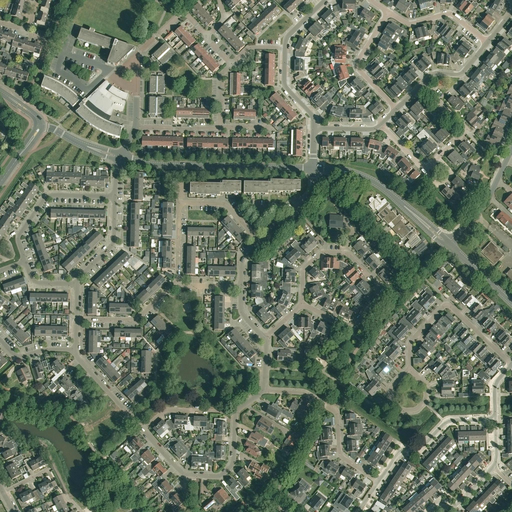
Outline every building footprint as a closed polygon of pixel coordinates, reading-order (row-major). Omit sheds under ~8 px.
[(24,5),(25,2),(18,0),(17,0),(16,5),(26,8),(27,6),(24,5)] [(231,10),(236,6),(229,0),(228,0),(225,3),(231,10)] [(294,10),(298,6),(292,0),(291,0),(288,3),(294,10)] [(357,7),(355,7),(355,5),(355,1),(354,1),(354,0),(350,0),(350,1),(349,1),(349,10),(352,10),(352,12),(353,13),(355,13),(357,15),(359,13),(361,9),(359,7),(358,8),(357,7)] [(400,11),(405,2),(403,1),(402,0),(396,0),(399,2),(395,8),(400,11)] [(420,10),(427,8),(424,0),(421,0),(418,1),(414,2),(414,5),(413,8),(416,8),(417,5),(419,4),(420,10)] [(433,8),(433,7),(433,6),(431,1),(432,1),(435,0),(424,0),(427,8),(429,8),(429,9),(433,8)] [(467,4),(465,3),(466,0),(457,0),(460,2),(456,7),(461,11),(467,4)] [(493,5),(502,9),(504,4),(499,1),(499,0),(503,1),(502,0),(491,0),(495,2),(493,5)] [(349,10),(349,1),(343,1),(342,7),(340,8),(339,5),(336,6),(338,11),(338,12),(341,11),(342,13),(345,13),(346,10),(349,10)] [(413,8),(414,5),(410,2),(408,4),(405,2),(400,11),(405,14),(409,8),(410,9),(410,11),(413,12),(413,8)] [(473,2),(471,4),(469,2),(467,4),(461,11),(461,12),(462,11),(467,15),(473,8),(475,9),(478,5),(476,2),(475,3),(473,2)] [(50,5),(48,4),(42,3),(41,6),(42,6),(40,10),(48,12),(50,5)] [(195,15),(202,8),(198,3),(191,10),(195,15)] [(290,14),(294,10),(288,3),(284,7),(290,14)] [(26,8),(16,5),(13,4),(11,10),(14,11),(22,13),(23,9),(26,10),(26,8)] [(269,8),(276,15),(280,11),(273,4),(269,8)] [(499,14),(502,9),(493,5),(492,4),(487,7),(485,6),(484,8),(487,11),(492,15),(494,13),(493,12),(493,11),(499,14)] [(199,19),(206,12),(202,8),(195,15),(199,19)] [(272,19),(276,15),(269,8),(265,12),(272,19)] [(360,21),(362,18),(365,20),(370,12),(364,9),(364,10),(361,14),(359,13),(357,15),(355,18),(358,20),(360,21)] [(21,16),(22,13),(14,11),(11,10),(10,15),(23,19),(23,17),(21,16)] [(48,12),(40,10),(39,13),(38,16),(46,19),(48,12)] [(335,12),(333,14),(329,10),(326,14),(332,21),(336,17),(337,18),(340,17),(338,12),(338,11),(335,12)] [(490,17),(492,15),(487,11),(485,14),(487,15),(484,20),(490,26),(494,21),(490,17)] [(203,23),(210,16),(206,12),(199,19),(203,23)] [(268,23),(272,19),(265,12),(261,16),(268,23)] [(372,23),(371,22),(375,16),(370,12),(365,20),(368,22),(367,23),(368,25),(370,26),(372,23)] [(330,23),(332,21),(326,14),(322,18),(326,22),(324,25),(329,30),(331,28),(330,26),(332,25),(330,23)] [(44,26),(46,19),(38,16),(37,20),(36,24),(44,26)] [(210,16),(203,23),(207,27),(214,20),(210,16)] [(264,27),(268,23),(261,16),(257,20),(264,27)] [(260,31),(264,27),(257,20),(253,23),(260,31)] [(487,30),(490,26),(484,20),(480,25),(478,23),(476,25),(480,29),(482,26),(487,30)] [(329,30),(324,25),(321,27),(317,22),(313,26),(319,33),(321,36),(323,37),(329,31),(329,30)] [(255,35),(260,31),(253,23),(248,28),(255,35)] [(399,34),(402,29),(393,23),(391,26),(388,24),(385,29),(394,35),(398,37),(400,38),(402,35),(399,34)] [(222,36),(229,30),(225,25),(218,32),(222,36)] [(433,35),(436,26),(432,25),(430,33),(428,34),(426,27),(420,28),(423,38),(433,35)] [(443,36),(449,28),(444,25),(440,30),(438,29),(439,27),(436,26),(433,35),(434,33),(438,36),(440,34),(443,36)] [(178,36),(185,30),(181,26),(175,32),(178,36)] [(317,36),(319,33),(313,26),(308,30),(313,35),(311,38),(312,39),(315,42),(319,38),(317,36)] [(352,37),(360,42),(363,37),(358,33),(360,31),(354,28),(353,30),(353,31),(354,33),(352,37)] [(423,38),(420,28),(415,30),(417,37),(413,38),(414,36),(410,35),(409,42),(411,42),(413,42),(413,41),(418,40),(418,41),(422,42),(424,41),(423,38)] [(449,28),(443,36),(445,38),(443,41),(448,44),(451,39),(449,37),(453,32),(449,28)] [(117,66),(124,59),(135,48),(130,46),(94,34),(95,31),(90,29),(89,32),(82,29),(78,38),(79,38),(78,39),(95,45),(96,44),(99,45),(98,46),(109,50),(109,49),(112,50),(107,63),(117,66)] [(396,42),(398,37),(394,35),(385,29),(382,34),(388,38),(387,41),(396,46),(397,43),(396,42)] [(182,40),(188,34),(185,30),(178,36),(182,40)] [(226,40),(233,34),(229,30),(222,36),(226,40)] [(8,42),(11,31),(9,31),(8,34),(4,32),(2,40),(8,42)] [(185,44),(192,37),(188,34),(182,40),(185,44)] [(230,44),(237,38),(233,34),(226,40),(230,44)] [(312,39),(311,38),(308,35),(306,37),(307,38),(306,41),(300,38),(298,44),(307,48),(308,48),(310,41),(312,39)] [(18,48),(20,40),(16,39),(17,36),(15,36),(13,44),(13,43),(12,46),(18,48)] [(192,37),(185,44),(189,47),(196,41),(192,37)] [(357,47),(360,42),(352,37),(351,40),(350,39),(347,39),(346,40),(345,43),(350,46),(351,44),(357,47)] [(234,48),(240,42),(237,38),(230,44),(234,48)] [(457,45),(460,47),(468,53),(471,49),(466,45),(468,42),(463,38),(457,45)] [(500,43),(508,49),(511,45),(511,44),(511,39),(509,42),(504,38),(501,43),(500,43)] [(23,50),(26,39),(24,39),(23,41),(20,40),(18,48),(23,50)] [(29,51),(31,44),(27,43),(28,40),(26,39),(23,50),(22,53),(28,54),(29,51)] [(386,51),(388,48),(389,49),(390,49),(393,50),(396,46),(387,41),(385,43),(381,41),(380,41),(379,40),(377,44),(378,45),(378,46),(386,51)] [(34,53),(37,42),(35,42),(34,45),(31,44),(29,51),(34,53)] [(38,46),(39,43),(37,42),(34,53),(33,56),(39,57),(42,47),(38,46)] [(240,42),(234,48),(238,52),(245,46),(240,42)] [(154,56),(151,59),(154,62),(156,60),(157,62),(156,63),(159,67),(162,64),(163,66),(175,54),(170,49),(170,50),(168,49),(169,48),(164,43),(152,55),(154,56)] [(508,50),(508,49),(500,43),(496,48),(500,51),(498,54),(503,58),(505,55),(503,54),(507,49),(508,50)] [(195,54),(202,48),(198,44),(192,50),(195,54)] [(307,48),(298,44),(295,49),(301,52),(300,54),(299,54),(299,57),(302,57),(305,58),(305,54),(307,48)] [(346,46),(345,46),(334,46),(334,49),(335,49),(335,54),(346,55),(346,46)] [(464,58),(468,53),(460,47),(453,55),(454,56),(457,62),(460,60),(457,55),(459,53),(464,58)] [(199,58),(205,51),(202,48),(195,54),(199,58)] [(202,61),(209,55),(205,51),(199,58),(202,61)] [(443,65),(444,55),(440,55),(440,53),(431,52),(433,60),(436,59),(436,57),(436,56),(438,57),(437,65),(443,65)] [(417,58),(427,68),(431,65),(426,60),(429,57),(424,53),(420,57),(420,56),(417,58)] [(503,58),(498,54),(496,57),(491,53),(487,58),(494,64),(496,61),(497,62),(499,60),(500,61),(503,58)] [(335,63),(339,63),(344,64),(345,64),(346,55),(335,54),(335,60),(335,63)] [(206,65),(213,59),(209,55),(202,61),(206,65)] [(454,56),(444,55),(443,65),(449,66),(449,58),(451,59),(454,64),(457,62),(454,56)] [(310,58),(305,58),(302,57),(302,61),(295,61),(294,62),(294,64),(295,64),(295,66),(304,67),(308,67),(308,63),(310,61),(310,58)] [(423,72),(427,68),(417,58),(411,65),(416,70),(418,67),(423,72)] [(492,66),(494,64),(487,58),(486,60),(484,59),(482,62),(483,63),(488,67),(485,70),(491,74),(494,76),(495,74),(492,71),(491,70),(493,67),(492,66)] [(209,69),(216,62),(213,59),(206,65),(209,69)] [(373,75),(380,68),(378,66),(380,64),(376,60),(372,64),(374,66),(369,71),(373,75)] [(506,61),(502,67),(505,70),(510,64),(506,61)] [(216,62),(209,69),(213,73),(220,66),(216,62)] [(339,63),(335,63),(332,63),(334,70),(332,70),(335,77),(338,75),(347,72),(345,66),(341,67),(340,67),(339,63)] [(413,72),(416,70),(411,65),(407,69),(409,71),(407,74),(414,81),(418,77),(413,72)] [(304,70),(304,67),(295,66),(295,68),(294,69),(294,71),(295,71),(295,72),(301,72),(301,74),(300,75),(294,78),(296,81),(303,78),(308,76),(306,76),(306,70),(304,70)] [(380,68),(373,75),(377,79),(382,75),(384,77),(389,73),(385,69),(383,71),(380,68)] [(479,69),(478,69),(477,68),(475,71),(476,72),(475,74),(481,79),(485,82),(491,74),(485,70),(483,72),(479,69)] [(16,79),(18,71),(12,69),(10,78),(12,79),(12,78),(16,79)] [(338,75),(340,81),(338,82),(340,89),(346,83),(345,81),(345,80),(349,78),(347,72),(338,75)] [(23,73),(21,81),(23,82),(23,81),(27,82),(29,74),(23,73)] [(151,77),(149,77),(149,94),(155,94),(155,93),(157,93),(157,94),(164,94),(164,77),(163,77),(163,74),(158,74),(158,76),(156,76),(156,74),(151,73),(151,77)] [(410,85),(414,81),(407,74),(404,76),(402,74),(398,78),(403,82),(405,80),(410,85)] [(479,81),(481,79),(475,74),(470,79),(475,82),(473,85),(474,86),(478,89),(480,86),(478,85),(480,83),(479,81)] [(49,79),(48,79),(45,77),(41,87),(45,88),(48,90),(52,91),(55,93),(58,95),(61,97),(64,100),(67,102),(70,105),(73,107),(69,111),(79,101),(81,104),(79,106),(81,108),(77,112),(80,115),(83,118),(86,121),(90,123),(93,125),(97,128),(100,130),(104,131),(101,137),(103,133),(107,134),(111,136),(115,137),(120,138),(118,143),(119,143),(121,133),(124,134),(125,129),(122,129),(118,128),(115,126),(111,125),(108,124),(109,122),(114,110),(117,111),(123,114),(128,95),(124,94),(120,92),(116,90),(113,87),(110,84),(106,81),(97,89),(83,102),(81,100),(80,100),(77,97),(74,94),(71,92),(67,89),(64,87),(60,85),(57,83),(53,81),(49,79)] [(306,81),(304,79),(303,78),(296,81),(299,84),(298,84),(302,88),(301,89),(303,91),(311,84),(307,80),(306,81)] [(400,84),(403,82),(398,78),(394,82),(396,84),(394,86),(401,93),(405,89),(400,84)] [(354,89),(360,83),(356,79),(352,83),(350,81),(346,85),(349,89),(352,86),(354,89)] [(360,83),(354,89),(357,91),(354,94),(358,98),(362,94),(360,92),(365,87),(360,83)] [(318,84),(315,87),(311,84),(303,91),(306,94),(307,93),(310,97),(314,93),(320,88),(320,87),(318,84)] [(478,89),(474,86),(471,89),(466,84),(462,88),(469,95),(471,97),(476,92),(478,90),(478,89)] [(401,93),(394,86),(391,88),(389,86),(385,89),(390,95),(392,92),(397,97),(401,93)] [(324,92),(322,90),(320,88),(314,93),(317,95),(312,100),(311,101),(311,102),(314,104),(315,104),(316,104),(323,97),(320,95),(324,92)] [(466,97),(469,95),(462,88),(458,92),(463,97),(460,99),(464,103),(468,99),(466,97)] [(273,103),(280,97),(276,93),(274,95),(271,98),(270,99),(273,103)] [(277,107),(283,100),(280,97),(273,103),(277,107)] [(331,102),(332,101),(332,100),(330,97),(328,97),(325,100),(323,97),(316,104),(315,105),(315,106),(318,108),(319,108),(320,108),(322,106),(325,110),(325,109),(331,102)] [(453,97),(448,101),(455,108),(458,105),(461,108),(464,105),(459,100),(457,102),(453,97)] [(149,98),(148,114),(150,114),(150,118),(155,118),(155,116),(157,116),(157,118),(162,118),(162,114),(164,114),(164,98),(157,98),(157,99),(155,99),(155,98),(149,98)] [(383,110),(382,109),(382,108),(377,102),(377,101),(375,99),(370,104),(372,106),(379,112),(379,111),(380,112),(383,110)] [(280,110),(287,104),(283,100),(277,107),(280,110)] [(418,101),(414,105),(421,113),(424,110),(426,113),(431,109),(422,100),(419,102),(418,101)] [(511,108),(511,101),(509,100),(507,104),(503,102),(501,107),(507,109),(508,107),(511,108)] [(338,108),(335,107),(336,104),(332,101),(331,102),(325,109),(328,111),(329,110),(331,111),(329,115),(335,117),(338,108)] [(284,114),(290,108),(287,104),(280,110),(284,114)] [(375,116),(379,112),(372,106),(370,104),(365,109),(365,110),(367,113),(368,117),(371,116),(369,111),(370,111),(375,116)] [(419,115),(421,113),(414,105),(410,109),(415,114),(413,117),(417,121),(421,117),(419,115)] [(356,119),(356,111),(353,110),(353,106),(347,106),(347,108),(347,112),(350,112),(350,119),(356,119)] [(365,110),(365,109),(364,106),(359,106),(359,111),(356,111),(356,119),(362,119),(362,112),(363,112),(364,114),(367,113),(365,110)] [(510,111),(507,109),(501,107),(499,111),(500,112),(498,116),(501,117),(509,121),(511,115),(509,114),(510,111)] [(287,118),(294,111),(290,108),(284,114),(287,118)] [(347,112),(347,108),(343,108),(343,110),(338,108),(335,117),(340,119),(342,112),(344,112),(344,114),(347,114),(347,112)] [(471,125),(477,118),(475,116),(478,113),(474,109),(467,116),(469,118),(467,120),(471,125)] [(294,111),(287,118),(291,122),(298,115),(294,111)] [(400,119),(407,127),(410,130),(412,127),(411,126),(415,122),(411,118),(409,120),(404,115),(400,119)] [(507,126),(509,121),(501,117),(499,121),(496,119),(494,123),(499,126),(501,123),(507,126)] [(478,119),(477,118),(471,125),(475,129),(477,127),(480,129),(487,122),(483,118),(480,121),(478,119)] [(404,129),(407,127),(400,119),(396,123),(401,128),(398,130),(399,131),(402,135),(406,131),(404,129)] [(439,131),(446,139),(450,135),(445,130),(448,127),(444,123),(440,127),(442,129),(439,131)] [(502,128),(499,126),(494,123),(491,128),(495,130),(493,134),(502,137),(504,132),(501,130),(502,128)] [(442,143),(446,139),(439,131),(437,134),(435,132),(431,135),(435,140),(437,138),(442,143)] [(499,143),(502,137),(493,134),(492,137),(488,136),(486,140),(490,142),(488,145),(493,147),(495,144),(494,144),(495,141),(499,143)] [(435,143),(433,141),(429,137),(425,141),(427,143),(425,145),(432,152),(436,149),(432,145),(435,143)] [(331,150),(331,144),(328,144),(328,138),(323,138),(322,144),(321,144),(321,147),(326,147),(326,150),(328,150),(328,151),(329,151),(329,155),(331,155),(331,150)] [(340,147),(340,138),(334,138),(334,144),(331,144),(331,150),(334,150),(334,147),(340,147)] [(348,150),(348,145),(345,145),(346,139),(340,138),(340,147),(343,147),(343,150),(345,150),(345,152),(348,152),(348,150)] [(357,151),(357,139),(351,139),(351,145),(348,145),(348,150),(357,151)] [(364,154),(365,146),(362,145),(363,139),(357,139),(357,151),(361,151),(361,152),(362,154),(364,154)] [(373,150),(376,141),(370,140),(368,146),(365,146),(364,154),(368,155),(369,152),(370,152),(371,149),(373,150)] [(380,155),(383,150),(380,149),(381,143),(376,141),(373,150),(373,153),(378,154),(380,155)] [(467,147),(463,143),(458,147),(464,154),(469,149),(473,153),(475,151),(470,145),(467,147)] [(428,156),(432,152),(425,145),(422,148),(420,145),(416,149),(420,154),(423,151),(428,156)] [(389,157),(394,150),(389,147),(386,152),(383,150),(380,155),(379,158),(382,160),(383,159),(386,155),(389,157)] [(393,165),(397,160),(395,158),(399,153),(394,150),(389,157),(392,159),(390,162),(391,163),(393,165)] [(464,160),(455,151),(448,157),(454,164),(457,161),(460,164),(464,160)] [(401,168),(408,162),(404,158),(399,162),(397,160),(393,165),(395,166),(398,164),(401,168)] [(403,178),(406,175),(409,173),(407,171),(412,166),(408,162),(401,168),(399,170),(403,175),(401,176),(403,178)] [(465,172),(470,166),(466,163),(461,169),(465,172)] [(479,171),(475,169),(476,166),(472,164),(469,172),(472,174),(471,177),(478,180),(481,175),(478,174),(479,171)] [(108,177),(100,176),(100,170),(99,170),(98,187),(104,187),(104,182),(108,182),(108,177)] [(409,173),(406,175),(409,178),(409,177),(413,181),(420,175),(416,171),(413,173),(411,171),(409,173)] [(452,187),(456,192),(461,196),(461,197),(465,193),(461,189),(462,188),(461,186),(463,184),(464,185),(464,184),(457,177),(452,182),(454,185),(452,187)] [(300,191),(300,188),(301,181),(293,180),(293,182),(270,181),(270,184),(244,183),(244,194),(268,194),(268,193),(270,193),(270,192),(294,192),(294,191),(300,191)] [(241,192),(241,188),(241,182),(234,182),(234,183),(222,183),(222,185),(197,185),(197,183),(190,183),(190,194),(197,194),(197,195),(220,196),(220,195),(222,195),(222,193),(234,193),(234,192),(241,192)] [(39,189),(39,188),(31,183),(27,188),(28,188),(36,194),(39,189)] [(453,194),(448,188),(447,187),(442,192),(449,199),(451,197),(456,201),(461,196),(456,192),(453,194)] [(36,194),(28,188),(27,188),(24,192),(33,198),(36,194)] [(30,203),(33,198),(24,192),(21,197),(30,203)] [(26,208),(30,203),(21,197),(18,202),(26,208)] [(381,208),(387,202),(388,202),(385,199),(382,202),(377,197),(375,200),(373,198),(371,198),(369,199),(369,201),(371,203),(369,205),(372,209),(372,208),(374,210),(379,206),(381,208)] [(23,212),(26,208),(18,202),(14,207),(23,212)] [(391,212),(386,207),(389,204),(387,202),(381,208),(383,210),(378,214),(380,216),(379,217),(382,220),(383,219),(391,212)] [(20,217),(23,212),(14,207),(11,211),(17,216),(20,217)] [(11,211),(9,210),(5,214),(14,220),(17,216),(11,211)] [(396,222),(401,217),(399,215),(397,217),(392,211),(391,212),(383,219),(386,223),(387,222),(389,224),(394,220),(396,222)] [(502,212),(497,217),(504,225),(508,221),(511,225),(511,224),(511,220),(508,216),(507,217),(502,212)] [(11,225),(14,220),(5,214),(2,219),(11,225)] [(225,227),(232,220),(228,216),(221,222),(225,227)] [(341,217),(331,216),(331,227),(342,228),(343,217),(342,217),(342,216),(341,216),(341,217)] [(406,226),(401,221),(403,219),(401,217),(396,222),(398,224),(393,228),(395,230),(394,231),(397,234),(398,233),(406,226)] [(0,224),(8,230),(11,225),(2,219),(0,222),(0,224)] [(229,231),(236,224),(232,220),(225,227),(229,231)] [(232,235),(239,228),(236,224),(229,231),(232,235)] [(410,236),(415,231),(416,231),(414,229),(412,231),(407,225),(406,226),(398,233),(401,237),(402,236),(404,238),(408,234),(410,236)] [(236,239),(243,232),(239,228),(232,235),(236,239)] [(417,243),(420,240),(416,235),(417,234),(415,231),(410,236),(412,238),(408,242),(409,244),(409,245),(412,248),(417,243)] [(94,236),(100,242),(104,238),(98,232),(94,236)] [(245,241),(244,240),(247,237),(243,232),(236,239),(241,244),(245,241)] [(33,242),(42,239),(40,233),(31,237),(33,242)] [(306,243),(312,250),(317,246),(313,241),(315,239),(310,233),(305,237),(309,240),(306,243)] [(96,246),(100,242),(94,236),(90,239),(96,246)] [(358,252),(365,245),(362,242),(364,240),(361,236),(354,243),(356,245),(353,247),(358,252)] [(35,247),(43,244),(42,239),(33,242),(35,247)] [(92,250),(96,246),(90,239),(86,243),(92,250)] [(424,253),(423,252),(427,248),(422,243),(424,241),(422,239),(420,240),(417,243),(419,245),(414,250),(416,252),(415,253),(418,256),(420,255),(421,256),(424,253)] [(298,244),(295,241),(293,243),(299,250),(301,252),(303,250),(307,254),(312,250),(306,243),(303,245),(302,244),(302,243),(301,243),(300,243),(299,243),(298,243),(298,244)] [(491,242),(481,252),(493,263),(496,260),(498,261),(503,256),(496,249),(497,248),(491,242)] [(88,254),(92,250),(86,243),(82,247),(88,254)] [(297,252),(299,250),(293,243),(291,245),(293,248),(291,249),(293,251),(290,253),(296,260),(301,256),(297,252)] [(36,252),(45,249),(43,244),(35,247),(36,252)] [(368,255),(373,250),(370,247),(368,248),(365,245),(358,252),(362,257),(366,253),(368,255)] [(84,257),(88,254),(82,247),(78,251),(84,257)] [(38,257),(47,254),(45,249),(36,252),(38,257)] [(370,266),(377,259),(375,255),(376,254),(373,250),(368,255),(367,256),(368,258),(366,261),(370,266)] [(80,261),(84,257),(78,251),(74,254),(80,261)] [(131,255),(129,256),(125,251),(121,255),(127,262),(133,257),(131,255)] [(295,261),(296,260),(290,253),(286,257),(282,260),(282,261),(277,259),(276,261),(283,264),(287,265),(288,262),(287,261),(288,260),(292,264),(292,263),(294,264),(295,262),(295,261)] [(49,259),(48,256),(47,254),(38,257),(40,262),(49,259)] [(76,265),(80,261),(74,254),(70,258),(76,265)] [(123,266),(127,262),(121,255),(117,259),(123,266)] [(73,269),(76,265),(70,258),(66,262),(73,269)] [(330,269),(330,259),(329,259),(328,258),(327,259),(324,259),(324,261),(321,261),(321,270),(324,271),(324,269),(329,269),(330,269)] [(339,272),(344,263),(341,261),(339,261),(338,262),(336,262),(336,259),(333,259),(333,258),(332,259),(330,259),(330,269),(331,269),(337,269),(337,271),(339,272)] [(42,268),(51,264),(49,259),(40,262),(42,268)] [(119,270),(123,266),(117,259),(113,263),(119,270)] [(379,270),(386,263),(383,260),(380,262),(377,259),(370,266),(374,270),(377,268),(379,270)] [(68,272),(73,269),(66,262),(62,266),(68,272)] [(251,266),(251,270),(252,270),(252,272),(264,272),(264,269),(264,262),(258,262),(258,265),(256,265),(252,265),(252,266),(251,266)] [(115,273),(119,270),(113,263),(109,267),(115,273)] [(348,278),(355,271),(354,270),(354,269),(353,269),(351,267),(349,268),(347,267),(348,266),(347,265),(344,263),(339,272),(342,274),(343,272),(347,277),(348,277),(348,278)] [(388,268),(387,266),(389,265),(387,263),(386,263),(379,270),(381,272),(378,274),(382,279),(390,272),(387,269),(388,268)] [(44,273),(48,272),(53,270),(51,264),(42,268),(44,273)] [(289,266),(287,265),(283,264),(283,269),(282,269),(282,277),(285,277),(295,277),(295,271),(288,270),(288,269),(289,266)] [(111,277),(115,273),(109,267),(105,270),(111,277)] [(314,268),(309,272),(315,279),(318,276),(320,279),(321,277),(322,278),(325,276),(320,271),(318,273),(314,268)] [(108,281),(111,277),(105,270),(101,274),(108,281)] [(444,279),(445,278),(449,274),(444,270),(443,272),(440,270),(434,276),(439,280),(442,277),(444,279)] [(352,286),(357,282),(357,281),(360,279),(358,277),(359,275),(357,273),(357,272),(356,272),(355,271),(348,278),(348,277),(345,280),(348,284),(349,284),(352,286)] [(252,272),(252,278),(259,278),(259,282),(262,282),(264,282),(264,272),(252,272)] [(396,273),(394,274),(393,276),(390,272),(382,279),(387,284),(389,281),(391,283),(400,275),(398,273),(396,273)] [(104,285),(108,281),(101,274),(97,278),(104,285)] [(448,288),(454,282),(452,279),(453,278),(449,274),(445,278),(447,280),(444,284),(448,288)] [(156,279),(163,286),(167,282),(160,275),(156,279)] [(18,279),(21,288),(26,286),(23,277),(18,279)] [(295,284),(295,277),(285,277),(285,281),(282,281),(282,287),(284,287),(289,287),(289,283),(295,284)] [(99,288),(104,285),(97,278),(93,282),(99,288)] [(16,289),(21,288),(18,279),(13,281),(16,289)] [(159,290),(163,286),(156,279),(152,283),(159,290)] [(361,291),(368,285),(363,280),(359,284),(357,281),(357,282),(352,286),(349,289),(352,292),(355,289),(358,293),(361,291)] [(11,291),(16,289),(13,281),(8,283),(11,291)] [(458,291),(462,287),(464,285),(460,281),(459,281),(457,284),(454,282),(448,288),(453,293),(456,289),(458,291)] [(252,285),(251,292),(260,292),(262,292),(264,292),(264,289),(264,286),(264,282),(262,282),(259,282),(258,282),(258,285),(252,285)] [(320,291),(318,288),(321,286),(320,284),(320,282),(314,283),(315,287),(309,289),(312,295),(320,291)] [(5,293),(11,291),(8,283),(2,284),(5,293)] [(155,293),(159,290),(152,283),(148,287),(155,293)] [(368,285),(361,291),(365,296),(363,298),(365,299),(370,293),(369,292),(372,290),(368,285)] [(87,298),(97,298),(97,289),(92,286),(90,289),(90,293),(87,293),(87,298)] [(151,297),(155,293),(148,287),(144,290),(151,297)] [(290,287),(289,287),(284,287),(284,289),(282,291),(283,292),(281,297),(289,301),(292,296),(286,293),(287,291),(290,291),(290,287)] [(467,296),(467,295),(464,293),(466,291),(462,287),(458,291),(458,292),(460,294),(457,298),(456,299),(459,302),(460,301),(461,302),(462,301),(467,296)] [(424,299),(431,305),(435,301),(430,296),(433,294),(427,288),(424,290),(426,292),(421,297),(422,297),(424,299)] [(325,293),(325,294),(323,289),(320,291),(312,295),(314,300),(320,297),(322,300),(327,295),(325,293)] [(147,301),(151,297),(144,290),(141,294),(147,301)] [(251,292),(251,298),(257,298),(257,301),(255,302),(257,305),(258,305),(263,302),(262,298),(262,292),(260,292),(251,292)] [(143,305),(147,301),(141,294),(136,298),(143,305)] [(328,310),(332,302),(329,300),(330,298),(328,297),(327,295),(322,300),(324,302),(325,301),(326,302),(323,307),(328,310)] [(472,304),(476,299),(472,295),(470,297),(467,295),(467,296),(462,301),(463,302),(462,303),(464,306),(466,305),(469,301),(472,304)] [(289,301),(281,297),(278,296),(275,302),(279,304),(278,306),(277,306),(276,308),(276,309),(280,313),(283,311),(280,307),(281,305),(287,307),(287,305),(289,306),(290,303),(289,302),(289,301)] [(421,307),(422,306),(426,310),(431,305),(424,299),(422,297),(419,300),(417,302),(416,300),(413,303),(421,310),(423,308),(421,307)] [(478,310),(479,310),(481,308),(478,305),(480,303),(476,299),(472,304),(474,306),(471,310),(475,314),(478,310)] [(339,308),(341,303),(342,302),(339,301),(338,302),(336,301),(335,303),(332,302),(328,310),(333,312),(336,307),(339,308)] [(261,310),(256,314),(261,319),(267,313),(265,311),(266,309),(264,307),(265,306),(263,302),(258,305),(261,310)] [(349,307),(346,306),(341,303),(339,308),(341,310),(338,315),(344,318),(348,310),(349,307)] [(419,313),(421,310),(413,303),(411,306),(414,308),(409,313),(411,315),(418,321),(423,317),(419,313)] [(493,308),(491,310),(487,314),(483,319),(485,321),(482,325),(486,329),(487,328),(492,322),(493,322),(494,320),(490,316),(496,310),(494,307),(493,308)] [(351,310),(350,311),(348,310),(344,318),(349,320),(352,315),(353,315),(354,312),(351,310)] [(483,319),(487,314),(483,310),(481,312),(479,310),(478,310),(475,314),(472,316),(477,320),(480,317),(483,319)] [(267,313),(261,319),(265,324),(269,320),(271,322),(275,319),(273,317),(270,314),(269,315),(267,313)] [(418,321),(411,315),(409,313),(405,317),(404,317),(402,319),(407,324),(409,322),(414,326),(418,321)] [(449,324),(451,325),(455,320),(448,314),(444,318),(449,324)] [(155,326),(161,320),(157,316),(151,322),(155,326)] [(444,318),(443,317),(438,322),(442,326),(440,328),(445,333),(449,329),(448,328),(447,326),(449,324),(444,318)] [(7,328),(14,322),(10,318),(3,324),(7,328)] [(304,328),(305,318),(299,318),(299,325),(297,325),(295,327),(293,325),(291,327),(296,332),(297,330),(301,330),(301,328),(304,328)] [(312,333),(315,326),(316,323),(314,322),(313,324),(311,324),(311,318),(305,318),(304,328),(308,328),(308,330),(310,330),(310,332),(312,333)] [(404,327),(407,324),(402,319),(399,322),(400,322),(398,323),(399,324),(400,326),(398,329),(405,336),(405,335),(406,335),(408,334),(407,333),(409,331),(404,327)] [(158,330),(165,324),(161,320),(155,326),(158,330)] [(11,332),(17,326),(14,322),(7,328),(11,332)] [(322,334),(326,325),(320,322),(318,328),(315,326),(312,333),(309,337),(313,339),(314,338),(316,334),(317,335),(319,332),(322,334)] [(494,329),(497,331),(501,326),(497,322),(495,324),(493,322),(492,322),(487,328),(491,332),(494,329)] [(162,334),(169,328),(165,324),(158,330),(162,334)] [(326,325),(322,334),(325,335),(323,338),(326,339),(326,340),(329,342),(332,335),(329,334),(332,328),(326,325)] [(14,336),(21,330),(17,326),(11,332),(14,336)] [(503,332),(505,330),(501,326),(497,331),(499,333),(496,337),(500,341),(506,335),(503,332)] [(445,333),(440,328),(438,331),(434,327),(429,331),(430,332),(436,338),(439,335),(440,337),(441,336),(445,333)] [(169,328),(162,334),(166,338),(173,332),(169,328)] [(283,332),(290,339),(294,335),(288,328),(283,332)] [(231,339),(238,333),(235,329),(228,335),(231,339)] [(404,337),(405,336),(398,329),(395,331),(394,331),(393,331),(392,331),(391,332),(390,330),(387,333),(393,339),(395,336),(400,341),(402,339),(403,339),(404,337)] [(468,334),(469,333),(464,329),(463,330),(460,333),(458,331),(456,332),(451,338),(453,341),(454,339),(458,336),(460,337),(462,340),(468,334)] [(18,340),(25,334),(21,330),(14,336),(18,340)] [(278,336),(279,336),(278,337),(283,341),(280,344),(283,348),(286,348),(288,347),(287,346),(288,345),(287,343),(287,342),(290,339),(283,332),(282,333),(282,332),(278,336)] [(437,339),(436,338),(430,332),(426,337),(430,341),(428,343),(430,345),(433,348),(437,343),(435,341),(437,339)] [(235,343),(242,337),(238,333),(231,339),(235,343)] [(511,337),(511,338),(507,333),(506,335),(500,341),(499,341),(500,342),(499,343),(499,344),(501,346),(503,346),(503,345),(504,346),(507,342),(509,344),(511,342),(511,341),(511,337)] [(25,334),(18,340),(22,344),(29,338),(25,334)] [(472,338),(468,334),(462,340),(459,343),(466,350),(471,345),(468,343),(472,338)] [(239,347),(246,341),(242,337),(235,343),(239,347)] [(242,351),(249,345),(246,341),(239,347),(242,351)] [(388,348),(390,349),(397,356),(402,352),(399,349),(401,346),(395,341),(388,348)] [(433,348),(430,345),(428,348),(424,343),(419,348),(421,349),(427,355),(429,352),(431,354),(435,350),(433,348)] [(482,347),(477,343),(473,347),(471,345),(466,350),(465,350),(469,354),(470,354),(472,352),(475,354),(476,353),(482,347)] [(246,355),(253,349),(249,345),(242,351),(246,355)] [(481,361),(485,357),(483,354),(487,350),(483,346),(482,347),(476,353),(475,354),(474,355),(481,361)] [(97,354),(97,348),(88,348),(88,354),(90,354),(91,354),(94,358),(98,357),(96,354),(97,354)] [(253,349),(246,355),(250,359),(253,356),(257,353),(253,349)] [(393,361),(397,356),(390,349),(387,352),(385,351),(381,355),(385,358),(387,361),(390,358),(393,361)] [(428,356),(427,355),(421,349),(416,354),(423,360),(428,356)] [(293,358),(290,357),(291,351),(281,350),(280,354),(278,353),(277,360),(287,361),(288,362),(292,362),(293,358)] [(96,363),(100,367),(106,361),(103,357),(101,355),(99,356),(98,357),(94,358),(93,358),(97,362),(96,363)] [(495,360),(496,360),(497,359),(492,355),(488,359),(485,357),(481,361),(485,365),(487,363),(490,366),(495,360)] [(387,361),(385,358),(381,362),(382,364),(379,367),(387,374),(391,369),(388,367),(391,364),(387,361)] [(437,374),(438,373),(443,367),(440,364),(442,362),(438,358),(435,362),(434,363),(436,365),(432,370),(437,374)] [(54,369),(54,370),(61,364),(58,359),(56,361),(52,364),(52,362),(47,364),(46,361),(42,362),(44,368),(48,367),(49,371),(54,369)] [(500,364),(496,360),(495,360),(490,366),(489,367),(493,371),(500,364)] [(37,372),(34,373),(36,380),(42,378),(40,373),(44,372),(41,363),(40,363),(40,361),(34,363),(37,372)] [(103,371),(110,365),(106,361),(100,367),(103,371)] [(54,382),(59,377),(62,374),(60,372),(65,368),(61,364),(54,370),(56,372),(54,374),(55,376),(52,379),(54,382)] [(107,375),(114,369),(110,365),(103,371),(107,375)] [(449,377),(454,374),(453,371),(452,372),(450,369),(448,367),(447,368),(444,366),(443,367),(438,373),(442,377),(447,372),(448,373),(448,374),(447,374),(449,377)] [(376,370),(374,368),(370,372),(376,378),(377,378),(379,376),(382,379),(387,374),(379,367),(376,370)] [(27,368),(17,372),(22,382),(31,378),(27,368)] [(110,379),(117,373),(114,369),(107,375),(110,379)] [(369,385),(376,392),(377,391),(378,391),(380,389),(380,387),(381,387),(374,380),(376,378),(370,372),(368,370),(366,372),(369,379),(372,382),(369,385)] [(117,373),(110,379),(114,383),(121,377),(117,373)] [(62,387),(70,381),(68,379),(67,379),(65,376),(61,380),(59,377),(54,382),(53,382),(56,385),(58,385),(60,384),(62,387)] [(483,381),(476,381),(476,378),(471,378),(472,384),(474,384),(474,387),(483,387),(483,381)] [(137,384),(144,390),(148,387),(142,380),(137,384)] [(67,396),(72,392),(74,390),(72,387),(74,386),(71,383),(70,381),(62,387),(59,390),(62,393),(64,391),(67,396)] [(140,394),(144,390),(137,384),(133,387),(140,394)] [(364,385),(362,387),(359,385),(357,387),(362,392),(365,390),(372,396),(373,396),(376,393),(376,392),(369,385),(367,388),(364,385)] [(136,398),(140,394),(133,387),(129,391),(136,398)] [(476,394),(482,393),(484,393),(483,387),(474,387),(472,387),(472,391),(469,391),(470,397),(476,397),(476,394)] [(443,388),(441,388),(441,394),(447,394),(447,398),(454,397),(454,392),(451,392),(451,388),(443,388)] [(71,405),(82,395),(81,393),(80,393),(78,390),(74,394),(72,392),(67,396),(69,398),(71,397),(73,399),(70,403),(71,405)] [(131,402),(136,398),(129,391),(125,395),(131,402)] [(75,405),(77,403),(79,406),(79,407),(80,410),(85,408),(84,405),(83,405),(82,404),(86,400),(84,397),(82,395),(71,405),(72,405),(73,403),(74,405),(75,405)] [(300,403),(295,399),(290,408),(293,410),(292,412),(294,414),(297,409),(300,403)] [(297,409),(300,411),(299,413),(304,416),(305,414),(302,412),(307,403),(302,400),(300,403),(297,409)] [(267,409),(268,410),(266,413),(275,418),(278,414),(280,415),(283,410),(277,407),(275,410),(269,406),(267,409)] [(361,419),(356,419),(356,415),(354,414),(345,415),(346,420),(351,420),(352,422),(361,422),(361,419)] [(181,425),(181,417),(175,416),(175,422),(173,422),(172,420),(170,421),(173,429),(175,428),(177,429),(177,428),(181,428),(181,425)] [(190,431),(190,425),(187,425),(188,417),(181,417),(181,425),(184,425),(185,430),(190,431)] [(200,427),(200,417),(194,417),(194,423),(190,423),(190,425),(190,431),(193,431),(193,429),(194,429),(196,428),(196,427),(200,427)] [(200,417),(200,427),(206,427),(206,431),(209,431),(210,424),(207,423),(207,418),(200,417)] [(273,431),(269,428),(272,423),(262,417),(257,425),(267,432),(271,434),(273,431)] [(218,429),(226,429),(227,423),(221,423),(221,419),(215,419),(214,425),(218,426),(218,429)] [(173,429),(170,421),(169,420),(166,421),(167,424),(163,420),(158,425),(164,432),(167,429),(169,431),(170,431),(173,429)] [(350,430),(362,430),(361,424),(361,422),(352,422),(352,425),(349,425),(350,430)] [(166,434),(164,432),(158,425),(153,429),(162,438),(166,434)] [(323,435),(332,435),(331,427),(324,427),(324,430),(323,430),(323,435)] [(226,429),(218,429),(214,429),(214,432),(216,432),(216,441),(222,441),(222,437),(220,437),(220,435),(226,436),(226,429)] [(360,438),(362,438),(362,435),(362,430),(350,430),(350,436),(353,436),(353,438),(360,438)] [(252,433),(249,439),(257,444),(259,440),(261,442),(264,436),(259,433),(257,436),(252,433)] [(291,434),(287,440),(290,441),(287,446),(292,449),(298,439),(291,434)] [(390,444),(391,443),(393,439),(386,434),(383,439),(390,444)] [(319,444),(327,443),(326,441),(332,440),(332,435),(323,435),(320,435),(321,441),(319,441),(319,444)] [(445,441),(451,447),(455,443),(449,437),(447,435),(446,436),(448,438),(445,441)] [(393,444),(391,443),(390,444),(383,439),(381,437),(378,442),(380,443),(387,448),(389,444),(392,446),(393,444)] [(138,438),(137,438),(136,438),(131,442),(129,440),(125,444),(130,450),(140,442),(139,440),(139,439),(138,438)] [(185,445),(182,442),(178,438),(173,443),(176,445),(171,449),(176,454),(185,445)] [(360,438),(353,438),(353,441),(347,441),(347,447),(356,446),(359,446),(358,441),(361,441),(360,438)] [(247,440),(244,445),(248,447),(246,451),(256,457),(259,451),(254,448),(255,445),(247,440)] [(222,445),(222,441),(216,441),(215,450),(217,450),(217,453),(225,453),(226,447),(220,447),(220,445),(222,445)] [(448,451),(451,447),(445,441),(442,444),(440,442),(438,444),(440,446),(441,445),(448,451)] [(144,446),(140,442),(130,450),(134,454),(136,457),(141,453),(139,450),(144,446)] [(321,452),(330,451),(329,445),(327,446),(327,443),(319,444),(319,446),(320,446),(321,452)] [(385,452),(387,448),(380,443),(377,448),(384,453),(383,453),(386,455),(387,453),(385,452)] [(13,445),(8,447),(7,448),(8,451),(3,454),(6,460),(14,456),(11,450),(15,448),(13,445)] [(191,452),(188,449),(185,445),(176,454),(180,459),(184,455),(188,459),(191,452)] [(444,455),(448,451),(441,445),(440,446),(437,449),(444,455)] [(356,446),(347,447),(348,452),(354,452),(354,456),(356,458),(359,454),(357,453),(356,446)] [(381,457),(383,453),(384,453),(377,448),(374,452),(381,457)] [(440,459),(444,455),(437,449),(434,452),(434,453),(440,459)] [(142,463),(152,454),(148,450),(143,455),(141,453),(136,457),(138,459),(139,459),(142,463)] [(434,453),(434,452),(432,450),(431,452),(433,454),(430,457),(436,463),(440,459),(434,453)] [(319,461),(320,460),(328,459),(327,457),(330,456),(330,451),(321,452),(317,452),(317,457),(318,460),(319,461)] [(35,460),(39,468),(45,465),(42,459),(45,458),(42,452),(39,453),(41,457),(35,460)] [(198,467),(198,458),(199,455),(192,455),(192,452),(191,452),(188,459),(192,460),(191,467),(192,467),(192,468),(196,469),(196,467),(198,467)] [(219,459),(225,460),(225,453),(217,453),(209,452),(209,455),(208,457),(215,457),(215,461),(219,462),(219,459)] [(378,461),(379,461),(381,457),(374,452),(371,456),(378,461)] [(480,467),(482,466),(479,464),(483,461),(481,459),(483,456),(480,453),(479,454),(478,453),(472,458),(479,465),(478,465),(480,467)] [(146,467),(148,465),(155,458),(152,454),(142,463),(146,467)] [(9,473),(17,469),(16,466),(19,464),(18,462),(23,459),(21,455),(10,461),(12,465),(6,468),(7,468),(6,469),(8,473),(9,473)] [(208,460),(208,457),(209,455),(203,455),(203,458),(198,458),(198,467),(200,467),(200,469),(204,469),(204,468),(205,462),(208,462),(208,460)] [(381,462),(379,461),(378,461),(371,456),(367,461),(375,466),(377,462),(380,464),(381,462)] [(433,467),(436,463),(430,457),(427,460),(425,458),(423,460),(425,462),(426,461),(433,467)] [(35,460),(32,462),(30,458),(28,460),(27,459),(24,461),(26,465),(27,467),(30,465),(33,471),(39,468),(35,460)] [(475,469),(478,465),(479,465),(472,458),(469,462),(475,469)] [(330,472),(335,464),(331,461),(329,463),(327,462),(323,468),(325,470),(326,469),(330,472)] [(412,468),(414,464),(409,461),(406,464),(404,463),(402,466),(399,465),(398,467),(401,468),(401,467),(409,472),(412,468)] [(429,471),(433,467),(426,461),(425,462),(422,465),(429,471)] [(262,476),(258,474),(261,470),(267,473),(270,468),(263,464),(262,467),(252,462),(248,469),(255,473),(254,475),(256,477),(258,479),(260,480),(262,476)] [(471,472),(472,472),(475,469),(469,462),(465,466),(471,472)] [(154,475),(156,473),(163,467),(160,463),(149,472),(147,470),(143,474),(145,477),(149,473),(154,475)] [(333,481),(340,471),(338,470),(340,468),(335,464),(330,472),(329,474),(333,477),(331,480),(333,481)] [(474,474),(472,472),(471,472),(465,466),(461,470),(468,476),(471,473),(473,475),(474,474)] [(163,467),(156,473),(159,476),(156,478),(157,480),(167,471),(163,467)] [(345,478),(350,471),(346,467),(342,472),(340,471),(336,477),(338,479),(341,475),(345,478)] [(406,477),(409,472),(401,467),(401,468),(398,472),(406,477)] [(21,471),(19,472),(17,469),(9,473),(9,474),(9,475),(9,476),(11,476),(12,479),(20,475),(22,474),(21,471)] [(243,469),(237,474),(242,478),(239,481),(244,487),(249,483),(246,479),(249,476),(243,469)] [(465,480),(468,476),(461,470),(457,474),(464,480),(463,481),(465,483),(467,481),(465,480)] [(349,486),(354,480),(352,479),(355,474),(350,471),(345,478),(350,481),(347,485),(349,486)] [(403,481),(406,477),(398,472),(396,475),(395,476),(403,481)] [(395,476),(396,475),(393,474),(392,475),(395,477),(392,481),(400,486),(403,481),(395,476)] [(460,484),(463,481),(464,480),(457,474),(454,478),(460,484)] [(232,478),(230,480),(229,479),(226,482),(227,483),(230,486),(227,489),(237,501),(239,498),(235,493),(238,491),(237,489),(241,485),(238,482),(237,483),(232,478)] [(456,488),(457,487),(460,484),(454,478),(450,482),(456,488)] [(357,490),(362,482),(357,479),(356,481),(354,480),(349,486),(352,488),(352,487),(357,490)] [(44,483),(48,490),(48,491),(54,488),(56,492),(59,490),(56,483),(53,485),(50,480),(44,483)] [(158,491),(160,493),(162,491),(163,491),(170,485),(166,480),(161,485),(159,483),(154,487),(158,491)] [(494,484),(500,490),(504,486),(498,480),(495,483),(493,481),(491,483),(493,485),(494,484)] [(397,490),(400,486),(392,481),(390,484),(387,483),(386,484),(389,486),(389,485),(397,490)] [(438,494),(439,492),(438,490),(441,487),(435,481),(431,484),(437,491),(436,492),(438,494)] [(295,487),(291,493),(291,494),(294,497),(295,496),(296,495),(298,496),(303,491),(305,493),(310,486),(306,483),(303,487),(297,482),(293,486),(295,487)] [(362,482),(357,490),(361,493),(366,486),(362,482)] [(459,489),(457,487),(456,488),(450,482),(446,486),(453,492),(456,489),(458,491),(459,489)] [(48,491),(48,490),(44,483),(38,486),(41,491),(37,493),(41,499),(44,497),(42,494),(48,491)] [(433,495),(436,492),(437,491),(431,484),(427,488),(433,495)] [(497,494),(500,490),(494,484),(493,485),(490,488),(497,494)] [(172,485),(171,486),(170,485),(163,491),(162,491),(160,493),(164,497),(162,499),(162,500),(163,502),(166,500),(170,496),(168,493),(173,489),(173,488),(174,487),(172,485)] [(393,495),(397,490),(389,485),(389,486),(386,490),(393,495)] [(429,498),(433,495),(427,488),(423,492),(429,498)] [(493,498),(497,494),(490,488),(487,491),(487,492),(493,498)] [(41,499),(37,493),(34,495),(31,489),(25,492),(29,500),(33,499),(35,502),(41,499)] [(202,506),(206,511),(215,503),(216,505),(218,506),(220,505),(221,504),(221,505),(229,498),(222,489),(214,496),(213,497),(213,498),(214,499),(212,500),(211,498),(202,506)] [(487,492),(487,491),(485,489),(484,490),(486,492),(483,496),(489,502),(493,498),(487,492)] [(390,499),(393,495),(386,490),(384,493),(383,494),(390,499)] [(26,502),(29,500),(25,492),(19,495),(22,501),(19,503),(22,509),(28,506),(26,502)] [(311,506),(316,511),(319,508),(322,505),(321,505),(323,502),(321,500),(323,497),(318,492),(312,500),(314,502),(311,506)] [(383,494),(384,493),(381,492),(380,493),(382,495),(380,499),(387,504),(390,499),(383,494)] [(431,500),(429,498),(423,492),(419,495),(425,502),(428,499),(430,501),(431,500)] [(174,504),(181,497),(177,493),(172,498),(170,496),(166,500),(169,504),(172,501),(174,504)] [(56,505),(64,501),(61,495),(53,499),(56,505)] [(421,505),(425,502),(419,495),(415,499),(421,505),(420,506),(422,508),(423,507),(421,505)] [(338,499),(334,505),(340,508),(342,506),(347,509),(353,501),(346,496),(342,501),(338,499)] [(486,506),(489,502),(483,496),(480,499),(478,497),(476,498),(478,500),(479,499),(486,506)] [(181,497),(174,504),(178,508),(175,510),(176,511),(177,511),(182,508),(180,506),(185,501),(181,497)] [(417,509),(420,506),(421,505),(415,499),(411,502),(417,509)] [(482,510),(486,506),(479,499),(478,500),(476,503),(475,503),(480,508),(482,510)] [(59,510),(67,506),(64,501),(56,505),(59,510)] [(475,503),(476,503),(474,501),(470,505),(468,503),(467,504),(469,506),(470,505),(476,511),(480,508),(475,503)] [(243,509),(245,510),(248,507),(244,503),(243,502),(242,502),(240,505),(243,509)] [(412,511),(413,511),(417,509),(411,502),(407,506),(412,511)]
